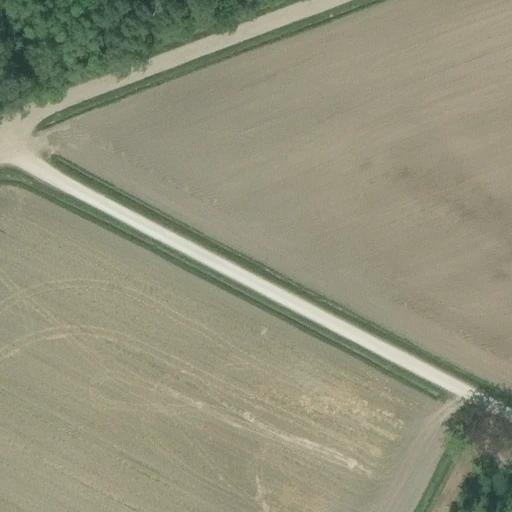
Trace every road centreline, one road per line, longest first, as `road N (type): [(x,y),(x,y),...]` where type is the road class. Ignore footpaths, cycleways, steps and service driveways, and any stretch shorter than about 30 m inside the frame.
road 1 (track): [(511,416),(14,158),(0,140)]
road 2 (track): [(0,140),(55,103),(331,0)]
